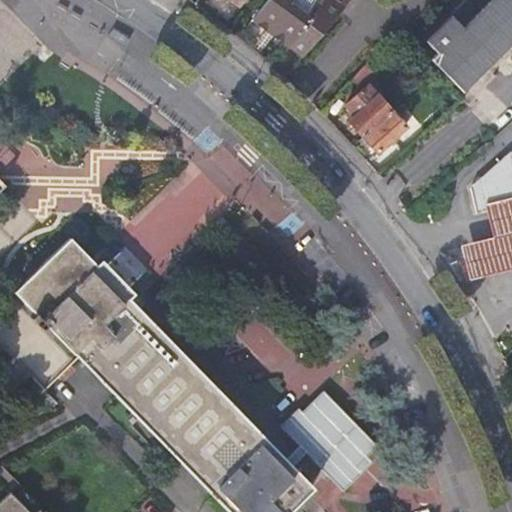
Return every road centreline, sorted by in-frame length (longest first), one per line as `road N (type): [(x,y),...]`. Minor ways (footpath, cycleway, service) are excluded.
road 1 (secondary): [(124,0),(242,88),(364,216),(453,345),(511,473)]
road 2 (unknown): [(463,236),(451,190),(481,156),(511,138)]
